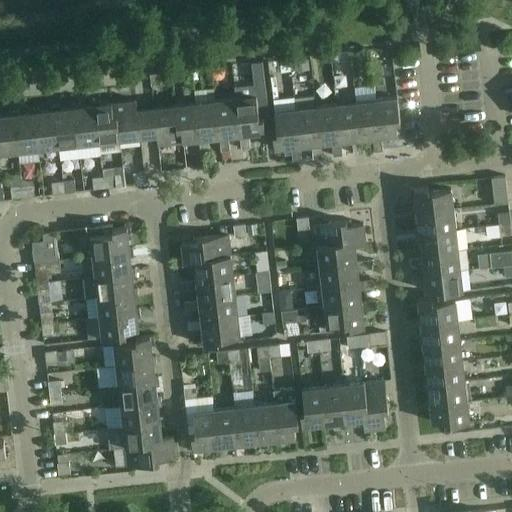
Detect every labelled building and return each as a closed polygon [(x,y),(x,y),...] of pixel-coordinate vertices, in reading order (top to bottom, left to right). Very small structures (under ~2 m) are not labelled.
[(245,72),(243,62),(229,63),(228,56),(202,58),(204,77),(245,72)] [(308,58),(294,59),(295,71),(309,69),(308,58)] [(269,72),(281,70),(280,59),(268,60),(269,72)] [(252,84),(234,87),(236,97),(238,120),(242,120),(244,133),(248,133),(264,131),(263,117),(269,116),(263,73),(262,61),(250,63),(251,74),(252,84)] [(310,71),(299,72),(301,86),(312,85),(310,71)] [(151,85),(163,84),(161,73),(150,74),(151,85)] [(376,137),(372,137),(373,152),(382,151),(381,136),(397,134),(395,122),(400,121),(400,120),(398,110),(397,100),(397,98),(396,90),(396,87),(375,89),(376,100),(379,123),(375,124),(376,137)] [(213,88),(193,90),(195,102),(197,125),(201,124),(203,138),(207,138),(219,136),(220,151),(229,150),(227,135),(223,136),(222,122),(217,122),(215,100),(213,88)] [(238,120),(236,97),(215,100),(217,122),(222,122),(223,136),(227,135),(239,134),(241,148),(250,147),(248,133),(244,133),(242,120),(238,120)] [(136,100),(111,103),(112,117),(117,116),(119,139),(140,137),(139,123),(148,121),(155,121),(154,106),(147,107),(137,108),(136,100)] [(360,138),(372,137),(376,137),(375,124),(379,123),(376,100),(356,102),(358,125),(354,125),(356,139),(351,140),(353,154),(361,153),(360,138)] [(99,142),(119,139),(117,116),(112,117),(111,103),(100,104),(100,101),(89,102),(90,105),(92,119),(96,119),(99,142)] [(209,152),(207,138),(203,138),(201,124),(197,125),(195,102),(175,104),(177,127),(182,126),(183,140),(199,139),(200,153),(209,152)] [(340,141),(351,140),(356,139),(354,125),(358,125),(356,102),(336,105),(338,127),(334,128),(335,142),(331,142),(332,156),(341,155),(340,141)] [(79,144),(99,142),(96,119),(92,119),(90,105),(79,107),(79,103),(69,104),(70,108),(70,107),(72,121),(76,121),(79,144)] [(177,127),(175,104),(154,106),(155,121),(148,121),(139,123),(140,137),(150,136),(157,135),(158,143),(183,140),(182,126),(177,127)] [(56,123),(58,146),(79,144),(76,121),(72,121),(70,107),(70,108),(59,109),(59,105),(49,107),(49,110),(50,110),(51,124),(56,123)] [(320,143),(331,142),(335,142),(334,128),(338,127),(336,105),(316,107),(318,130),(314,130),(315,144),(311,144),(312,158),(321,157),(320,143)] [(299,146),(311,144),(315,144),(314,130),(318,130),(316,107),(295,109),(298,132),(294,132),(295,146),(291,147),(292,161),(301,160),(299,146)] [(36,125),(38,148),(58,146),(56,123),(51,124),(50,110),(49,110),(39,111),(39,108),(29,109),(29,112),(30,112),(31,126),(36,125)] [(274,148),(291,147),(295,146),(294,132),(298,132),(295,109),(274,111),(277,134),(273,134),(274,148)] [(30,112),(29,112),(19,113),(18,110),(8,111),(8,115),(9,115),(11,129),(15,128),(18,151),(38,148),(36,125),(31,126),(30,112)] [(0,152),(18,151),(15,128),(11,129),(9,115),(8,115),(0,115),(0,152)] [(113,167),(102,169),(103,177),(104,188),(116,187),(125,186),(122,166),(113,167)] [(133,185),(145,184),(144,173),(132,174),(133,185)] [(494,203),(508,202),(505,175),(491,176),(494,203)] [(103,177),(92,178),(93,189),(104,188),(103,177)] [(74,180),(62,181),(64,193),(75,191),(74,180)] [(62,181),(51,182),(52,194),(64,193),(62,181)] [(33,184),(22,185),(23,197),(35,196),(33,184)] [(22,185),(11,187),(12,198),(23,197),(22,185)] [(415,198),(416,207),(416,208),(430,206),(430,210),(453,208),(450,188),(428,190),(428,186),(410,188),(411,198),(415,198)] [(109,202),(109,212),(125,213),(125,202),(109,202)] [(455,229),(453,208),(430,210),(430,206),(416,208),(416,207),(412,208),(413,218),(417,218),(418,228),(432,227),(433,231),(455,229)] [(509,211),(498,213),(499,224),(511,223),(509,211)] [(298,229),(309,228),(308,216),(296,218),(298,229)] [(355,245),(355,246),(365,245),(363,223),(351,225),(351,221),(315,225),(318,245),(340,243),(341,247),(355,245)] [(255,223),(245,224),(246,234),(256,233),(255,223)] [(511,223),(499,224),(500,235),(511,234),(511,223)] [(234,236),(246,235),(245,224),(233,225),(234,236)] [(90,235),(93,255),(115,253),(115,249),(129,247),(128,237),(131,236),(130,227),(112,229),(112,233),(90,235)] [(458,249),(455,229),(433,231),(432,227),(418,228),(414,228),(415,238),(419,238),(420,248),(434,247),(435,251),(458,249)] [(34,262),(59,260),(56,232),(43,233),(43,241),(32,242),(33,253),(34,262)] [(183,265),(194,263),(208,262),(208,257),(231,255),(228,234),(193,238),(193,242),(181,244),(183,265)] [(356,261),(355,246),(355,245),(341,247),(340,243),(318,245),(320,265),(343,263),(343,267),(357,266),(357,270),(372,268),(371,260),(356,261)] [(131,268),(131,267),(130,257),(134,256),(132,246),(129,247),(115,249),(115,253),(93,255),(95,276),(118,274),(117,269),(131,268)] [(460,269),(458,249),(435,251),(434,247),(420,248),(417,248),(418,259),(421,258),(423,268),(423,269),(437,267),(437,272),(460,269)] [(511,250),(490,252),(492,266),(504,265),(511,263),(511,250)] [(210,277),(233,275),(231,255),(208,257),(208,262),(194,263),(196,279),(182,280),(183,289),(197,288),(197,283),(210,282),(210,277)] [(59,260),(34,262),(37,283),(48,282),(47,274),(61,272),(59,260)] [(286,260),(275,261),(276,270),(287,269),(286,260)] [(359,286),(360,290),(374,289),(373,280),(359,282),(357,270),(357,266),(343,267),(343,263),(320,265),(322,285),(345,283),(345,287),(359,286)] [(95,276),(83,277),(85,298),(97,296),(120,294),(119,290),(133,288),(133,287),(132,277),(136,277),(135,267),(131,267),(131,268),(117,269),(118,274),(95,276)] [(462,290),(460,269),(437,272),(437,267),(423,269),(423,268),(419,269),(420,279),(424,279),(425,290),(439,288),(439,293),(462,290)] [(185,309),(199,308),(199,303),(213,302),(212,297),(235,295),(233,275),(210,277),(210,282),(197,283),(197,288),(198,299),(184,301),(185,309)] [(269,280),(261,281),(262,292),(271,291),(269,280)] [(48,282),(37,283),(38,294),(50,293),(48,282)] [(361,302),(360,290),(359,286),(345,287),(345,283),(322,285),(324,306),(347,303),(348,307),(362,306),(362,310),(376,309),(375,300),(361,302)] [(136,308),(134,297),(138,297),(137,287),(133,287),(133,288),(119,290),(120,294),(97,296),(99,317),(122,314),(122,310),(136,308)] [(215,318),(237,315),(235,295),(212,297),(213,302),(199,303),(199,308),(201,319),(186,321),(187,330),(202,328),(201,324),(215,322),(215,318)] [(434,298),(416,300),(417,310),(421,309),(422,319),(436,318),(437,322),(459,320),(472,318),(470,298),(457,300),(434,302),(434,298)] [(291,300),(280,301),(281,311),(292,309),(291,300)] [(364,327),(362,310),(362,306),(348,307),(347,303),(324,306),(326,326),(349,324),(349,328),(364,327)] [(82,326),(95,327),(96,307),(84,307),(82,326)] [(139,307),(136,308),(122,310),(122,314),(99,317),(102,337),(125,335),(125,331),(138,329),(137,318),(140,317),(139,307)] [(282,322),(293,321),(305,320),(304,308),(281,311),(282,322)] [(52,311),(40,312),(42,324),(53,322),(52,311)] [(263,324),(274,323),(273,312),(262,313),(263,324)] [(204,344),(218,342),(217,338),(240,336),(237,315),(215,318),(215,322),(201,324),(202,328),(204,344)] [(422,319),(418,319),(420,330),(423,329),(424,339),(424,340),(438,338),(439,343),(462,340),(459,320),(437,322),(436,318),(422,319)] [(53,322),(42,324),(43,335),(55,334),(53,322)] [(369,333),(358,334),(359,345),(371,344),(369,333)] [(151,355),(151,354),(150,345),(154,344),(153,334),(135,336),(135,341),(113,343),(116,364),(138,361),(138,357),(151,355)] [(358,334),(347,335),(348,347),(359,345),(358,334)] [(329,338),(318,339),(319,350),(330,349),(329,338)] [(441,363),(464,361),(462,340),(439,343),(438,338),(424,340),(424,339),(421,340),(422,350),(425,349),(426,360),(441,359),(441,363)] [(318,339),(306,340),(307,351),(319,350),(318,339)] [(279,343),(268,345),(270,356),(281,355),(279,343)] [(271,371),(270,356),(268,345),(257,346),(258,357),(260,372),(271,371)] [(73,348),(56,350),(58,362),(58,365),(74,363),(73,348)] [(239,348),(227,349),(229,360),(240,359),(239,348)] [(227,349),(216,350),(217,362),(229,360),(227,349)] [(46,363),(58,362),(56,350),(45,351),(46,363)] [(116,364),(118,384),(140,382),(140,377),(154,376),(154,375),(152,365),(156,365),(155,354),(151,354),(151,355),(138,357),(138,361),(116,364)] [(443,383),(466,381),(464,361),(441,363),(441,359),(426,360),(423,360),(424,370),(427,369),(428,380),(428,381),(443,379),(443,383)] [(192,364),(176,366),(178,378),(193,376),(192,364)] [(156,396),(155,385),(158,385),(157,375),(154,375),(154,376),(140,377),(140,382),(118,384),(120,405),(143,402),(142,398),(156,396)] [(390,378),(383,379),(385,392),(391,391),(390,378)] [(383,379),(363,381),(366,404),(361,404),(363,418),(362,418),(363,429),(385,427),(383,414),(387,414),(385,392),(383,379)] [(445,404),(468,401),(466,381),(443,383),(443,379),(428,381),(428,380),(425,380),(426,390),(430,390),(431,400),(431,401),(445,399),(445,404)] [(60,380),(48,381),(50,393),(61,391),(60,380)] [(352,420),(362,418),(363,418),(361,404),(366,404),(363,381),(342,383),(345,406),(341,407),(342,420),(342,421),(342,424),(352,423),(352,420)] [(332,422),(342,421),(342,420),(341,407),(345,406),(342,383),(322,385),(325,408),(321,409),(322,423),(322,426),(332,425),(332,422)] [(325,408),(322,385),(302,388),(304,410),(300,410),(302,429),(312,428),(311,424),(322,423),(321,409),(325,408)] [(184,399),(196,398),(195,386),(183,387),(184,399)] [(294,387),(273,389),(274,401),(277,424),(272,424),(274,438),(274,442),(284,441),(284,437),(295,436),(293,422),(298,422),(295,399),(294,387)] [(76,389),(66,391),(67,400),(78,399),(76,389)] [(61,391),(50,393),(51,404),(63,403),(61,391)] [(120,405),(122,425),(145,422),(145,418),(159,417),(158,416),(157,406),(161,405),(159,395),(156,396),(142,398),(143,402),(120,405)] [(431,401),(431,400),(427,401),(428,411),(432,410),(433,421),(446,420),(447,424),(470,421),(468,401),(445,404),(445,399),(431,401)] [(263,440),(274,438),(272,424),(277,424),(274,401),(254,403),(256,426),(252,427),(254,440),(253,440),(253,444),(264,443),(263,440)] [(243,442),(253,440),(254,440),(252,427),(256,426),(254,403),(234,405),(236,428),(232,429),(234,443),(233,443),(233,447),(243,445),(243,442)] [(222,444),(233,443),(234,443),(232,429),(236,428),(234,405),(213,408),(216,431),(212,431),(213,445),(213,449),(223,448),(222,444)] [(216,431),(213,408),(193,410),(193,412),(195,433),(191,433),(193,451),(203,450),(202,446),(213,445),(212,431),(216,431)] [(193,412),(186,413),(188,433),(191,433),(195,433),(193,412)] [(112,447),(124,445),(147,443),(147,438),(161,437),(161,436),(159,426),(163,425),(162,416),(158,416),(159,417),(145,418),(145,422),(122,425),(109,426),(112,447)] [(65,421),(53,422),(54,433),(66,432),(65,421)] [(66,432),(54,433),(55,444),(67,443),(66,432)] [(172,435),(161,436),(161,437),(147,438),(147,443),(124,445),(127,466),(163,462),(162,458),(174,456),(172,435)] [(83,445),(90,462),(102,456),(95,440),(83,445)] [(59,475),(70,473),(69,462),(58,463),(59,475)]
